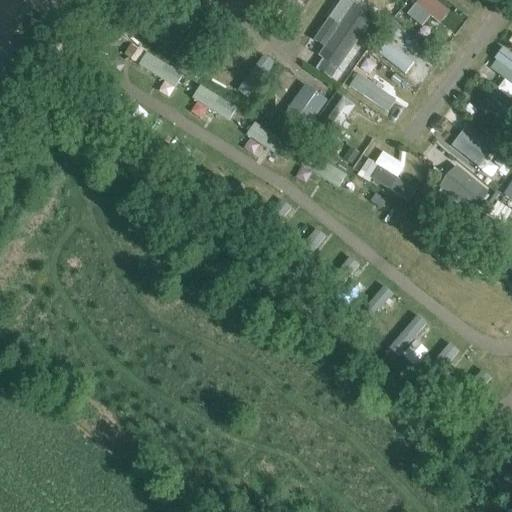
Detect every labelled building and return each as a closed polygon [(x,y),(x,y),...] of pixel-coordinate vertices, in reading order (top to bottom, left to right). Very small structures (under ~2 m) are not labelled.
[(411,0),(398,20),(440,47),(447,37),(429,24),(436,14),(414,0),(411,0)] [(511,80),(511,54),(505,49),(492,66),(511,80)] [(403,109),(390,100),(396,92),(355,65),(342,84),(396,120),(403,109)] [(312,125),(325,96),(303,86),(290,116),(312,125)] [(465,126),(450,146),(484,173),(500,153),(465,126)] [(375,164),(367,159),(358,175),(408,204),(417,188),(398,177),(405,165),(383,152),(375,164)] [(457,167),(437,188),(468,216),(488,194),(457,167)]
